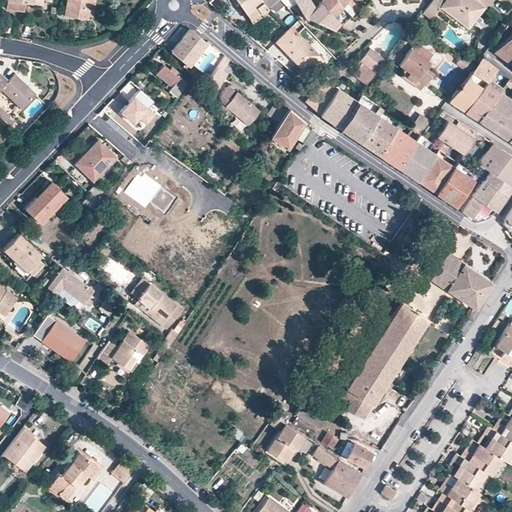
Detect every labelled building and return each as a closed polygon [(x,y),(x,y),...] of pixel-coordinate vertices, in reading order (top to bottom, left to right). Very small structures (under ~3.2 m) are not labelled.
[(24,10),(25,2),(11,0),(6,0),(5,8),(24,10)] [(93,0),(94,0),(65,0),(63,14),(87,18),(88,9),(89,0),(93,0)] [(265,4),(261,0),(232,0),(233,0),(236,4),(238,3),(252,22),(262,14),(261,12),(267,7),(265,4)] [(294,0),(295,1),(305,17),(306,16),(308,13),(313,8),(308,0),(294,0)] [(342,7),(335,0),(321,0),(320,2),(339,22),(344,17),(338,11),(342,7)] [(358,7),(352,0),(335,0),(342,7),(351,16),(358,7)] [(430,0),(422,12),(434,21),(441,12),(437,9),(439,6),(468,27),(484,6),(487,8),(492,0),(430,0)] [(308,13),(306,16),(308,17),(324,25),(333,28),(339,22),(320,2),(315,7),(313,8),(308,13)] [(0,29),(8,30),(10,20),(1,19),(0,23),(0,29)] [(287,30),(275,41),(302,69),(308,63),(315,70),(325,62),(291,26),(287,30)] [(189,29),(170,52),(171,53),(185,64),(183,67),(185,70),(207,42),(189,29)] [(511,33),(493,50),(511,64),(511,62),(511,33)] [(400,74),(420,89),(432,72),(424,67),(428,61),(427,60),(432,54),(414,41),(404,56),(399,52),(394,59),(398,62),(398,64),(404,68),(400,74)] [(381,64),(385,59),(370,47),(365,53),(381,65),(381,64)] [(365,84),(381,65),(365,53),(359,60),(361,62),(352,74),(365,84)] [(224,54),(217,66),(223,70),(230,59),(224,54)] [(481,57),(472,68),(470,71),(448,98),(447,99),(459,107),(463,110),(486,81),(486,82),(489,78),(497,69),(481,57)] [(186,77),(182,72),(180,74),(171,67),(168,70),(162,65),(155,73),(167,83),(171,86),(168,90),(167,91),(177,97),(187,83),(187,80),(186,77)] [(217,66),(215,65),(206,80),(216,87),(226,72),(223,70),(217,66)] [(0,87),(22,108),(36,94),(13,73),(7,80),(0,72),(0,87)] [(486,81),(463,110),(476,118),(498,91),(501,87),(489,78),(486,82),(486,81)] [(319,113),(336,86),(326,80),(305,101),(319,113)] [(247,124),(258,111),(227,84),(216,98),(229,109),(225,113),(230,117),(234,113),(247,124)] [(356,100),(336,86),(319,113),(339,127),(356,100)] [(132,123),(149,104),(134,91),(117,109),(132,123)] [(511,99),(498,91),(476,118),(491,128),(506,138),(511,130),(511,99)] [(380,107),(361,93),(356,100),(339,127),(358,140),(380,107)] [(0,104),(0,116),(10,125),(16,119),(0,104)] [(152,117),(159,123),(166,112),(157,104),(152,110),(156,113),(152,117)] [(389,113),(380,107),(358,140),(377,153),(395,127),(400,120),(395,117),(391,124),(384,120),(389,113)] [(298,149),(311,129),(287,108),(266,141),(270,143),(273,140),(286,148),(289,144),(298,149)] [(412,123),(413,124),(422,130),(429,120),(419,113),(412,123)] [(239,131),(245,123),(238,118),(232,127),(239,131)] [(436,134),(461,150),(470,136),(445,119),(436,134)] [(418,133),(419,133),(422,130),(413,124),(411,128),(418,133)] [(395,127),(377,153),(387,160),(396,166),(418,133),(411,128),(407,134),(395,127)] [(421,135),(420,134),(419,133),(418,133),(396,166),(416,179),(434,153),(428,149),(432,142),(421,135)] [(73,163),(92,182),(116,157),(97,138),(73,163)] [(511,154),(509,153),(492,142),(477,161),(494,173),(511,184),(511,183),(511,154)] [(441,143),(438,147),(437,148),(443,152),(447,147),(441,143)] [(434,153),(416,179),(431,189),(435,192),(453,166),(440,157),(443,152),(437,148),(434,153)] [(120,159),(128,166),(131,162),(123,155),(120,159)] [(453,166),(435,192),(455,205),(476,174),(474,173),(470,170),(456,161),(453,166)] [(152,179),(145,173),(142,177),(137,174),(124,192),(145,208),(149,202),(161,185),(152,179)] [(511,184),(494,173),(488,182),(505,194),(511,184)] [(505,194),(488,182),(481,177),(459,209),(470,215),(480,200),(484,203),(493,209),(505,194)] [(39,223),(66,196),(52,182),(37,198),(36,197),(24,209),(39,223)] [(88,191),(90,193),(99,202),(105,194),(94,184),(88,191)] [(170,192),(161,185),(149,202),(166,215),(178,198),(170,192)] [(95,214),(100,208),(97,205),(99,202),(90,193),(82,202),(95,214)] [(480,200),(470,215),(474,218),(484,203),(480,200)] [(511,207),(504,218),(503,223),(510,232),(511,230),(511,207)] [(26,269),(37,257),(40,254),(17,232),(2,249),(25,270),(26,269)] [(105,256),(109,250),(103,246),(99,252),(105,256)] [(429,281),(474,308),(481,298),(491,282),(492,280),(446,252),(429,281)] [(42,262),(37,257),(26,269),(31,274),(42,262)] [(92,290),(71,273),(69,275),(67,274),(69,272),(62,267),(47,287),(56,294),(61,287),(82,303),(92,290)] [(180,308),(141,277),(129,292),(137,298),(134,303),(165,328),(180,308)] [(15,297),(0,286),(0,312),(3,314),(15,297)] [(105,313),(114,302),(107,297),(98,308),(105,313)] [(363,418),(427,318),(400,301),(345,387),(347,388),(339,400),(344,403),(341,408),(363,418)] [(84,340),(46,314),(39,324),(47,330),(44,335),(59,346),(55,350),(70,360),(84,340)] [(500,321),(496,319),(489,331),(488,332),(492,335),(500,321)] [(506,362),(511,353),(511,325),(508,323),(494,344),(504,351),(499,358),(506,362)] [(44,335),(47,330),(39,324),(32,334),(40,340),(44,335)] [(170,345),(177,333),(172,329),(164,340),(165,341),(170,345)] [(108,340),(97,356),(106,362),(111,356),(130,370),(148,344),(128,330),(117,346),(108,340)] [(59,346),(44,335),(40,340),(55,350),(59,346)] [(163,353),(164,353),(170,345),(165,341),(154,358),(157,360),(163,353)] [(403,411),(412,400),(413,399),(390,387),(383,402),(403,411)] [(291,412),(303,426),(313,418),(301,404),(291,412)] [(507,428),(511,420),(511,417),(510,416),(503,425),(507,428)] [(279,430),(284,423),(274,417),(269,424),(279,430)] [(511,441),(511,420),(507,428),(503,425),(497,421),(492,428),(511,441)] [(303,436),(284,423),(279,430),(267,450),(283,461),(292,447),(295,449),(303,436)] [(33,433),(24,426),(3,454),(24,471),(44,446),(37,439),(31,435),(33,433)] [(510,464),(511,460),(511,441),(492,428),(488,426),(483,432),(490,436),(494,439),(487,449),(501,458),(510,464)] [(483,446),(487,449),(494,439),(490,436),(483,446)] [(373,447),(367,444),(365,448),(353,442),(352,443),(346,440),(339,453),(346,456),(345,458),(363,467),(373,447)] [(490,474),(501,458),(487,449),(483,446),(478,443),(472,452),(465,449),(460,456),(486,472),(490,474)] [(323,482),(347,497),(361,473),(317,446),(312,454),(332,467),(323,482)] [(286,463),(295,449),(292,447),(283,461),(286,463)] [(88,476),(97,465),(78,451),(61,473),(59,472),(48,486),(66,499),(86,473),(88,476)] [(474,488),(486,472),(460,456),(456,453),(452,459),(459,463),(463,466),(456,476),(460,479),(474,488)] [(123,461),(121,460),(111,473),(124,482),(134,470),(123,461)] [(463,466),(459,463),(452,473),(456,476),(463,466)] [(455,488),(460,479),(456,476),(450,485),(455,488)] [(479,491),(474,488),(460,479),(455,488),(450,485),(444,480),(438,489),(442,492),(467,508),(479,491)] [(394,490),(386,484),(381,492),(389,498),(394,490)] [(471,511),(472,511),(467,508),(442,492),(438,498),(445,502),(449,505),(444,511),(471,511)] [(289,511),(268,497),(256,511),(289,511)] [(154,511),(137,499),(127,511),(154,511)] [(301,501),(295,511),(296,511),(307,511),(310,507),(301,501)] [(438,511),(444,511),(449,505),(445,502),(438,511)]
